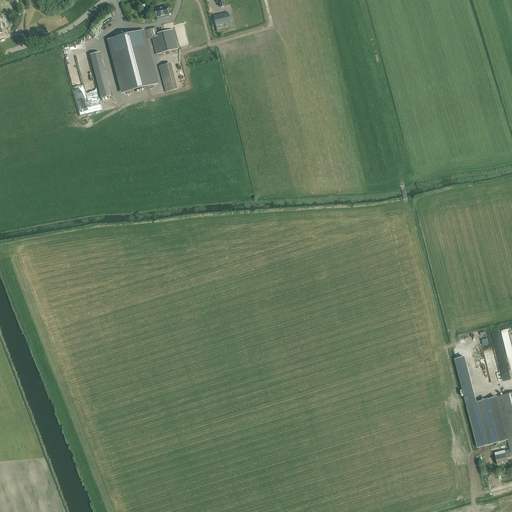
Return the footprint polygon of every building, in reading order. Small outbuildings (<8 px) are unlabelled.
[(164,16),(165,18),(169,17),(168,15),(169,15),(167,7),(154,10),(156,18),(164,16)] [(228,13),(213,17),(215,26),(230,23),(228,13)] [(156,28),(145,31),(147,39),(152,38),(158,37),(157,34),(156,28)] [(158,37),(152,38),(156,55),(178,49),(173,30),(157,34),(158,37)] [(134,33),(111,39),(125,93),(158,84),(144,31),(138,32),(134,33)] [(91,54),(101,99),(111,96),(101,52),(91,54)] [(99,102),(91,60),(79,63),(88,104),(99,102)] [(166,93),(177,90),(170,64),(159,67),(166,93)] [(466,357),(456,360),(467,405),(469,405),(478,402),(466,357)] [(469,405),(467,405),(478,448),(507,441),(510,450),(511,457),(511,458),(511,457),(511,393),(496,398),(489,400),(487,400),(469,405)] [(506,455),(495,457),(497,465),(508,463),(507,458),(511,457),(510,450),(505,451),(506,455)]
